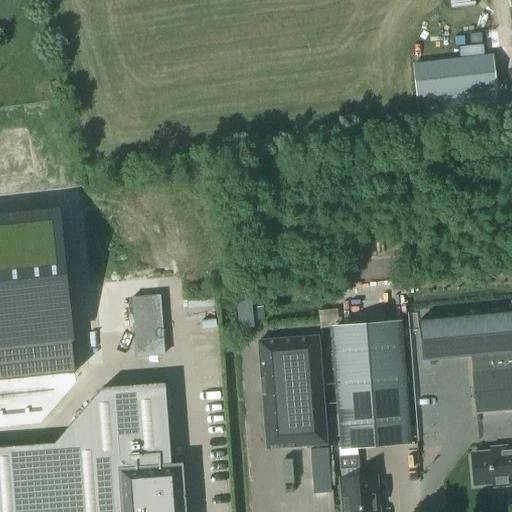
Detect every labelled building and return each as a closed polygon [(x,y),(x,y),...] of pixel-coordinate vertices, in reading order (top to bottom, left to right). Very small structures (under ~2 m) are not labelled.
[(490,55),(413,64),(416,100),(493,91),(490,55)] [(0,390),(65,383),(48,224),(0,229),(0,390)] [(511,310),(415,319),(419,360),(470,355),(476,414),(511,411),(511,310)] [(155,348),(155,311),(130,311),(131,349),(155,348)] [(398,324),(334,329),(343,449),(407,444),(398,324)] [(317,338),(258,342),(266,450),(326,445),(317,338)] [(58,442),(0,446),(0,511),(191,511),(188,463),(175,464),(169,381),(106,386),(58,442)] [(200,443),(200,454),(215,454),(215,442),(200,443)] [(511,451),(472,455),(474,486),(491,485),(492,489),(511,487),(510,483),(511,482),(511,451)] [(342,481),(341,481),(342,511),(376,511),(374,478),(360,479),(359,469),(341,470),(342,481)]
